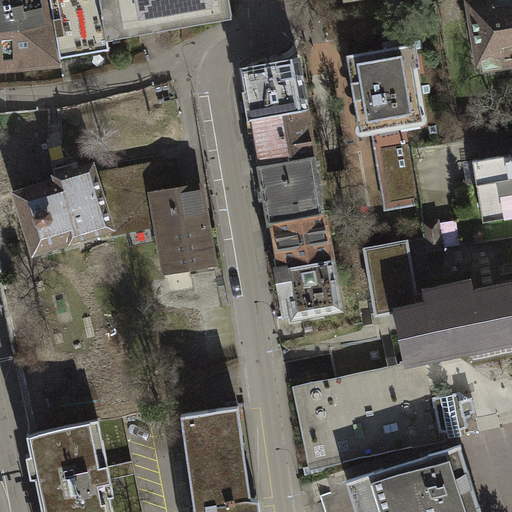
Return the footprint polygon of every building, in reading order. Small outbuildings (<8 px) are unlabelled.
[(0,0),(0,77),(67,71),(65,58),(54,0),(0,0)] [(109,41),(101,0),(54,0),(65,58),(111,49),(109,41)] [(101,0),(109,41),(232,17),(229,0),(101,0)] [(511,0),(481,0),(465,3),(476,74),(482,73),(482,79),(511,74),(511,0)] [(388,47),(346,54),(359,130),(372,128),(403,123),(420,120),(406,34),(386,37),(388,47)] [(307,108),(299,59),(241,67),(250,117),(307,108)] [(314,155),(307,108),(250,117),(252,131),(257,131),(262,164),(314,155)] [(372,128),(384,209),(417,203),(403,123),(372,128)] [(484,158),(471,160),(482,223),(511,217),(511,147),(503,149),(504,155),(484,158)] [(324,211),(314,155),(262,164),(259,164),(268,221),(273,220),(324,211)] [(14,192),(32,252),(111,228),(95,174),(92,165),(78,169),(76,161),(61,166),(52,169),(55,179),(14,192)] [(162,163),(95,174),(111,228),(112,231),(157,222),(152,192),(165,189),(162,163)] [(157,222),(165,272),(211,264),(200,184),(165,189),(152,192),(157,222)] [(332,258),(324,211),(273,220),(279,255),(272,256),(274,268),(332,258)] [(440,221),(422,224),(427,255),(445,252),(444,248),(441,225),(440,221)] [(457,222),(441,225),(444,248),(461,246),(457,222)] [(375,313),(396,309),(426,304),(424,293),(415,294),(406,240),(364,247),(375,313)] [(341,308),(332,258),(274,268),(282,317),(341,308)] [(511,338),(511,284),(472,293),(469,282),(424,289),(424,293),(426,304),(396,309),(407,360),(427,356),(511,338)] [(511,511),(511,338),(427,356),(407,360),(403,363),(292,386),(309,467),(440,438),(438,431),(450,428),(477,511),(511,511)] [(238,404),(180,412),(194,511),(260,511),(259,496),(252,495),(238,404)] [(32,431),(27,432),(31,450),(25,454),(30,475),(35,476),(42,511),(113,511),(109,494),(114,492),(111,478),(139,472),(137,459),(107,464),(98,419),(32,431)] [(342,480),(351,511),(477,511),(456,446),(342,480)]
